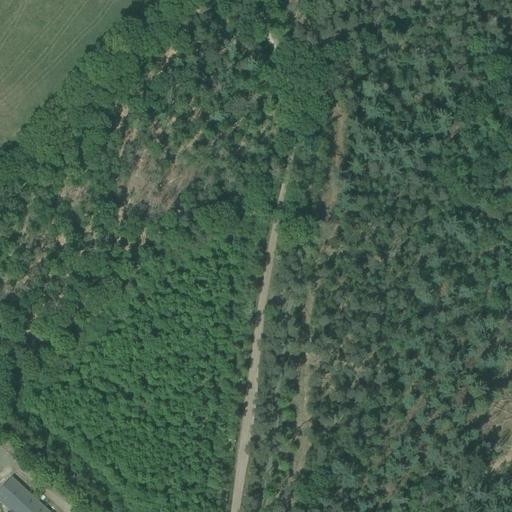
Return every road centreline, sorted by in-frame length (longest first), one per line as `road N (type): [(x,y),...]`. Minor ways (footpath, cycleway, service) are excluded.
road 1 (track): [(248,0),(297,109),(266,262),(234,511)]
road 2 (tertiary): [(0,192),(142,37),(163,0)]
